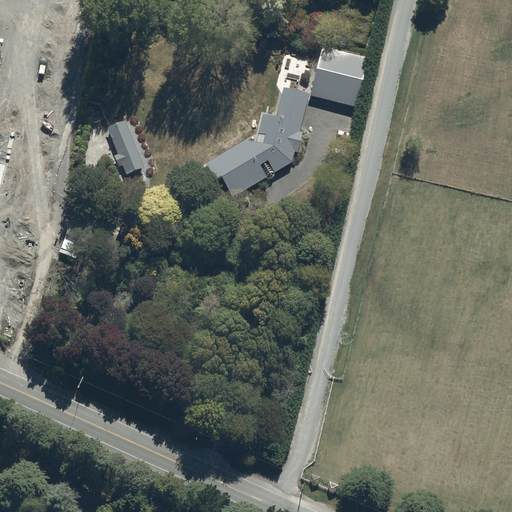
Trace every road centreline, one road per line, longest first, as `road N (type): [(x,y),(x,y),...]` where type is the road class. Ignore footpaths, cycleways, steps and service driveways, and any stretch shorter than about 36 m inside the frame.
road 1 (unknown): [(57,409),(1,317),(25,44),(21,0)]
road 2 (tertiary): [(0,383),(285,511)]
